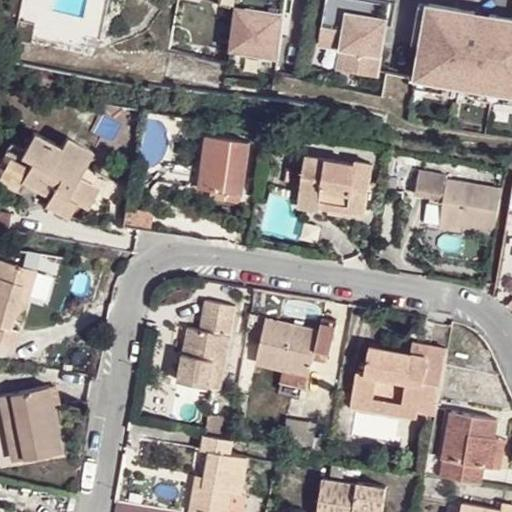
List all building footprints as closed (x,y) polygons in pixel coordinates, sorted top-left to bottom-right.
[(285,0),(218,0),(218,5),(236,7),(247,9),(238,66),(275,71),(285,0)] [(390,2),(379,0),(326,0),(321,34),(351,39),(345,71),(377,77),(390,2)] [(429,4),(420,2),(413,43),(422,44),(429,4)] [(475,12),(429,4),(422,44),(416,79),(445,84),(476,90),(511,95),(511,18),(490,14),(489,20),(474,17),(475,12)] [(247,9),(236,7),(227,64),(238,66),(247,9)] [(321,34),(319,45),(342,49),(338,69),(345,71),(351,39),(321,34)] [(445,84),(416,79),(414,88),(443,93),(445,84)] [(511,95),(476,90),(474,99),(511,104),(511,95)] [(79,162),(87,148),(66,137),(61,148),(34,133),(21,157),(32,162),(23,179),(51,195),(47,203),(71,216),(79,202),(90,207),(100,188),(79,177),(86,166),(79,162)] [(201,189),(218,191),(224,192),(223,200),(234,201),(236,194),(243,195),(251,143),(209,136),(201,189)] [(94,151),(87,148),(79,162),(86,166),(94,151)] [(299,206),(320,209),(322,203),(350,208),(348,213),(365,215),(373,164),(354,161),(353,165),(306,157),(299,206)] [(495,229),(502,188),(446,179),(446,175),(417,170),(413,195),(442,199),(439,222),(463,226),(495,229)] [(322,203),(320,209),(348,213),(350,208),(322,203)] [(153,212),(126,208),(123,225),(150,230),(153,212)] [(11,214),(0,211),(0,229),(8,231),(11,214)] [(463,226),(439,222),(438,229),(463,232),(463,226)] [(21,295),(28,296),(37,269),(0,259),(0,340),(14,345),(18,330),(12,327),(15,317),(21,295)] [(21,319),(28,296),(21,295),(15,317),(21,319)] [(237,303),(208,297),(201,328),(188,325),(179,378),(222,386),(237,303)] [(337,327),(320,325),(319,331),(265,322),(258,364),(311,373),(316,351),(332,353),(337,327)] [(428,355),(430,344),(415,341),(413,352),(428,355)] [(436,415),(448,347),(430,344),(428,355),(413,352),(371,345),(366,372),(357,372),(353,398),(373,402),(374,399),(378,377),(406,382),(403,399),(421,402),(419,412),(436,415)] [(0,395),(4,419),(17,417),(26,460),(61,452),(48,385),(0,395)] [(373,402),(353,398),(351,407),(418,418),(419,412),(421,402),(403,399),(402,403),(374,399),(373,402)] [(452,412),(440,476),(482,484),(485,467),(493,468),(499,440),(495,439),(498,420),(452,412)] [(17,417),(4,419),(13,462),(26,460),(17,417)] [(233,439),(228,438),(205,434),(202,449),(211,450),(207,475),(206,486),(196,485),(191,510),(194,511),(230,511),(234,493),(243,494),(249,457),(230,453),(233,439)] [(206,486),(207,475),(198,474),(196,485),(206,486)] [(358,485),(324,478),(318,511),(383,511),(388,489),(388,487),(387,486),(359,482),(358,485)] [(242,511),(246,495),(243,494),(234,493),(230,511),(242,511)] [(460,511),(511,511),(511,504),(503,502),(502,508),(462,501),(460,511)]
